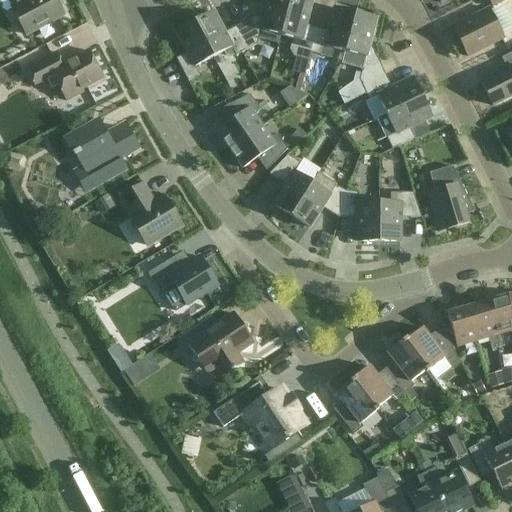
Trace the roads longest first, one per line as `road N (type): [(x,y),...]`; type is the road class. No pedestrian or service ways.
road 1 (residential): [(256,250),(254,286),(322,374),(403,312),(418,285)]
road 2 (residential): [(256,250),(196,178),(117,25)]
road 3 (residential): [(511,211),(424,35),(398,4)]
road 4 (tertiary): [(83,511),(0,354)]
road 5 (residential): [(418,285),(356,291),(306,283),(256,250)]
